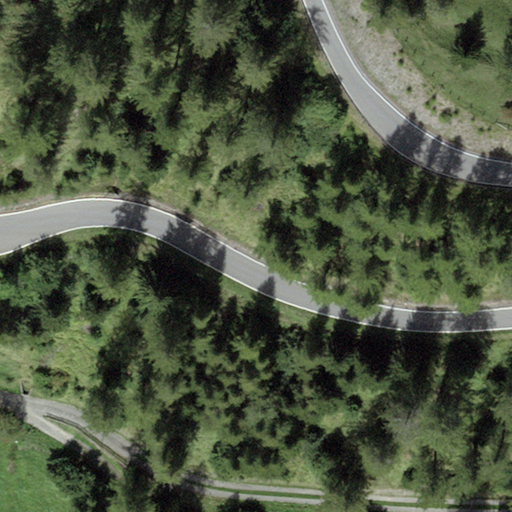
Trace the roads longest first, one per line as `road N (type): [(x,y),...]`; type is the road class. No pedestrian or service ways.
road 1 (tertiary): [(511,318),(434,322),(323,303),(136,215),(82,210),(0,234)]
road 2 (track): [(11,401),(97,424),(193,485),(511,508)]
road 3 (tertiary): [(312,0),(360,94),(387,123),(450,162),(511,174)]
road 4 (track): [(147,511),(11,401)]
